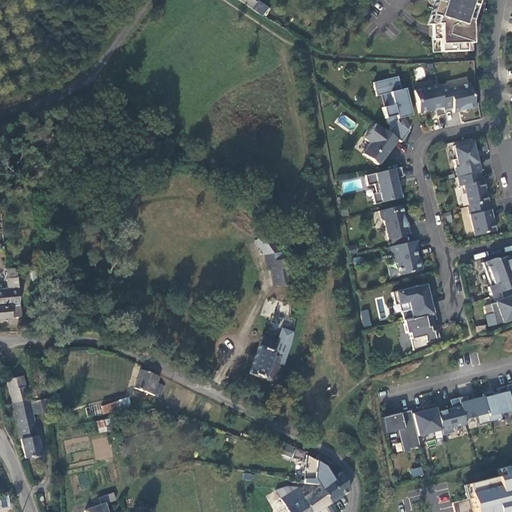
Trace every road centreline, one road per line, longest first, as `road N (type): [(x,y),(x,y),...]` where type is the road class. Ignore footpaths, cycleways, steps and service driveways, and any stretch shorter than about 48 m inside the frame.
road 1 (residential): [(0,341),(81,338),(182,378),(332,456),(355,488),(352,511)]
road 2 (residential): [(153,0),(94,70),(60,95),(0,118)]
road 3 (residential): [(500,125),(419,146),(444,257)]
road 4 (residential): [(382,394),(511,360)]
road 5 (residential): [(500,125),(493,46),(500,0)]
